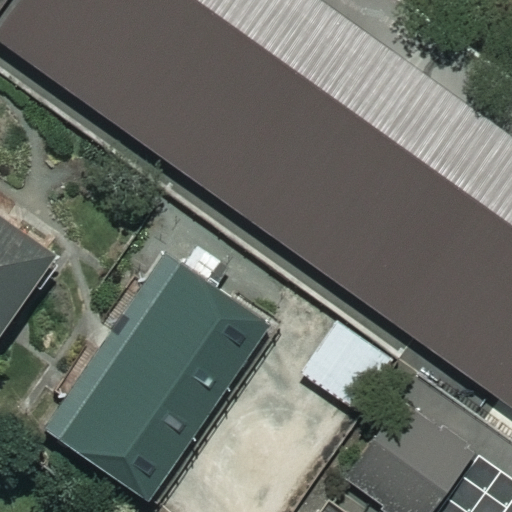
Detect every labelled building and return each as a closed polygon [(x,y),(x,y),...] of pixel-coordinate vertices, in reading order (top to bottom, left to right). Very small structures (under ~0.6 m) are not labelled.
[(511,203),(511,180),(259,0),(0,0),(0,6),(50,42),(27,73),(118,138),(141,105),(192,141),(169,173),(225,213),(246,184),(284,212),(261,244),(465,390),(511,324),(511,210),(509,208),(511,203)] [(0,315),(49,246),(0,211),(0,315)] [(262,324),(146,240),(24,408),(140,491),(262,324)] [(392,357),(336,319),(300,372),(356,409),(392,357)] [(420,511),(465,447),(390,396),(336,476),(388,511),(420,511)]
